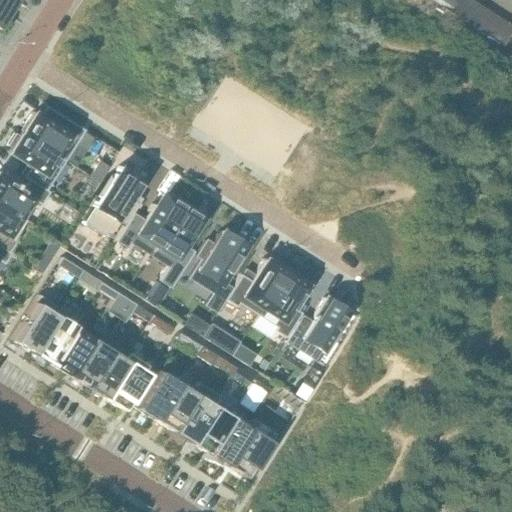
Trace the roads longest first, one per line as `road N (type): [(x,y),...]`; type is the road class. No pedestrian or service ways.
road 1 (residential): [(24,63),(337,260)]
road 2 (residential): [(174,511),(0,403)]
